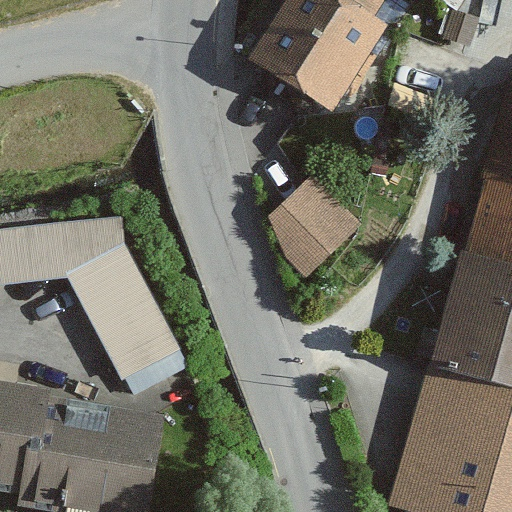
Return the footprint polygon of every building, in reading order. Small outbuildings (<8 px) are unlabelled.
[(371,0),(268,0),(231,59),(318,114),(374,26),(361,18),(371,0)] [(511,511),(511,73),(508,92),(494,89),(454,257),(442,254),(381,511),(511,511)] [(352,230),(306,181),(261,223),(307,272),(352,230)] [(0,225),(0,282),(86,273),(94,354),(152,348),(138,211),(0,225)] [(0,492),(11,494),(8,511),(130,511),(144,420),(31,404),(33,389),(0,384),(0,492)]
